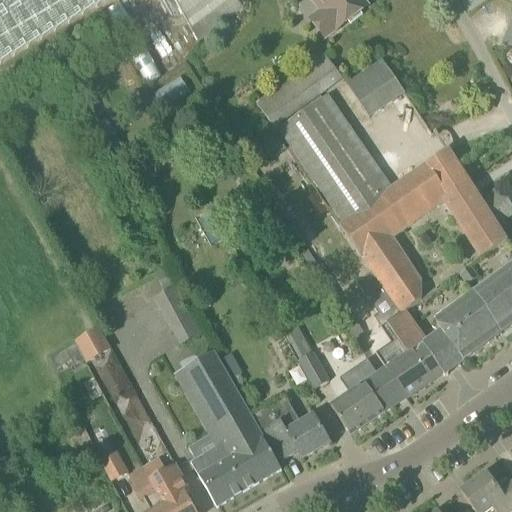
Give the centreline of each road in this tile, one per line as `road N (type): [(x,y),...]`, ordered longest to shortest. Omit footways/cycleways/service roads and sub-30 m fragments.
road 1 (tertiary): [(347,481),(407,463),(511,389)]
road 2 (unclassified): [(511,114),(451,0)]
